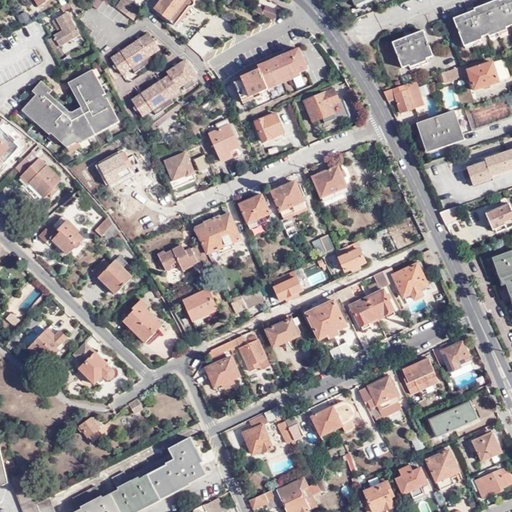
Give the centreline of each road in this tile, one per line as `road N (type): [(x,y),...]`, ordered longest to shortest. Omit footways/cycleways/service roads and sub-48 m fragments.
road 1 (residential): [(211,432),(183,359),(150,378),(0,234)]
road 2 (residential): [(211,432),(475,312)]
road 3 (tertiary): [(386,122),(475,312)]
road 4 (residential): [(386,122),(195,204)]
road 5 (tertiary): [(303,0),(386,122)]
